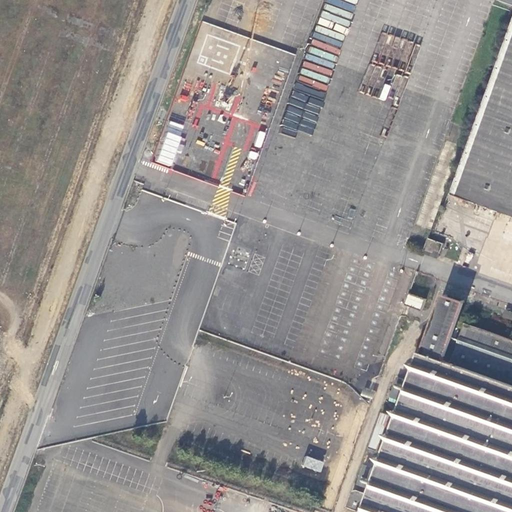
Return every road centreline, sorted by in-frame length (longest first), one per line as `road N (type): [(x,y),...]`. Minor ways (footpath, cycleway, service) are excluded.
road 1 (unclassified): [(1,511),(189,0)]
road 2 (track): [(19,319),(135,0)]
